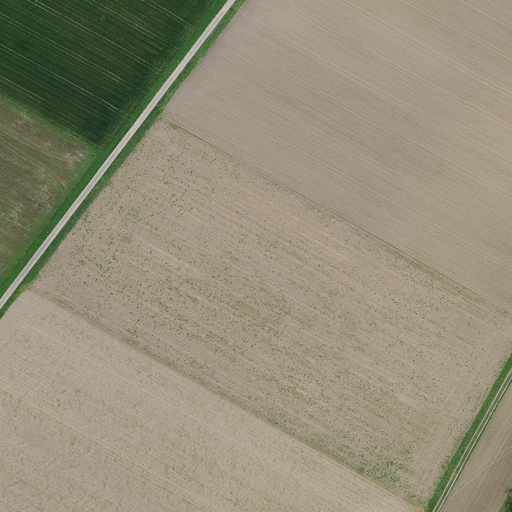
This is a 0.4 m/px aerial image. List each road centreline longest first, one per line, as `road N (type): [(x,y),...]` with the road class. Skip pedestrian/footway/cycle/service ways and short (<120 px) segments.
road 1 (track): [(234,0),(0,303)]
road 2 (track): [(435,511),(511,374)]
